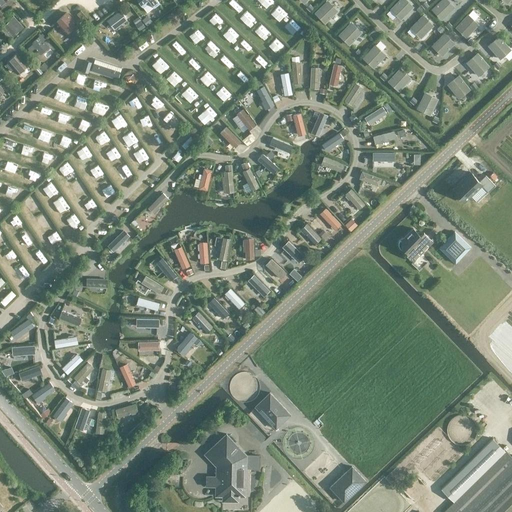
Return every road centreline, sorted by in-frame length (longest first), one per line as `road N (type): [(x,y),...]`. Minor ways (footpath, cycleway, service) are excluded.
road 1 (residential): [(89,496),(511,92)]
road 2 (secondary): [(89,496),(0,398)]
